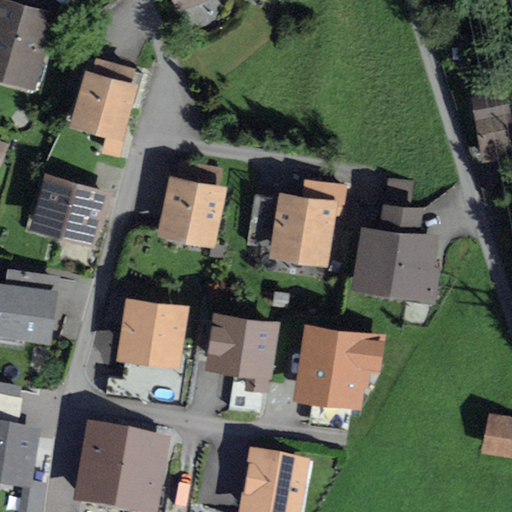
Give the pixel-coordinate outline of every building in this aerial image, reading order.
[(54,8),(20,0),(0,0),(0,74),(34,84),(54,8)] [(206,0),(172,0),(177,12),(206,0)] [(440,0),(449,28),(484,17),(478,0),(440,0)] [(490,127),(511,116),(511,92),(505,50),(466,68),(490,127)] [(87,66),(72,118),(119,132),(134,80),(87,66)] [(219,179),(161,170),(152,231),(210,239),(219,179)] [(389,176),(386,199),(419,203),(422,180),(389,176)] [(98,190),(47,180),(38,225),(90,235),(98,190)] [(322,203),(275,196),(267,250),(314,257),(322,203)] [(384,234),(365,231),(358,283),(423,292),(431,234),(421,233),(423,213),(387,208),(384,234)] [(0,279),(0,331),(46,338),(54,288),(0,279)] [(170,353),(177,314),(131,305),(123,343),(170,353)] [(256,366),(263,330),(220,321),(213,358),(256,366)] [(348,355),(326,339),(302,370),(324,387),(348,355)] [(45,408),(0,404),(0,460),(40,464),(45,408)] [(511,421),(493,418),(487,448),(511,452),(511,421)] [(135,511),(146,461),(92,449),(81,501),(134,511),(135,511)] [(293,511),(299,467),(252,461),(245,511),(293,511)]
